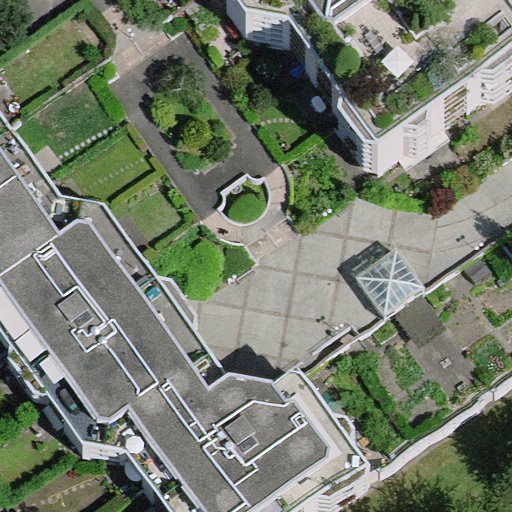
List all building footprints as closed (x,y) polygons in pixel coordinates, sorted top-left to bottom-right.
[(248,45),(271,48),(275,23),(308,0),(217,0),(229,16),(248,45)] [(381,178),(511,86),(511,37),(486,0),(308,0),(275,23),(271,48),(293,52),(381,178)] [(0,290),(81,235),(84,211),(61,207),(0,115),(0,290)] [(0,340),(84,462),(108,465),(110,442),(215,370),(140,264),(106,214),(84,211),(81,235),(0,290),(0,340)] [(298,383),(371,489),(511,391),(511,254),(503,242),(425,296),(385,324),(298,383)] [(358,285),(385,324),(425,296),(397,257),(358,285)] [(231,393),(215,370),(110,442),(108,465),(128,468),(159,511),(336,511),(371,489),(298,383),(275,400),(231,393)]
